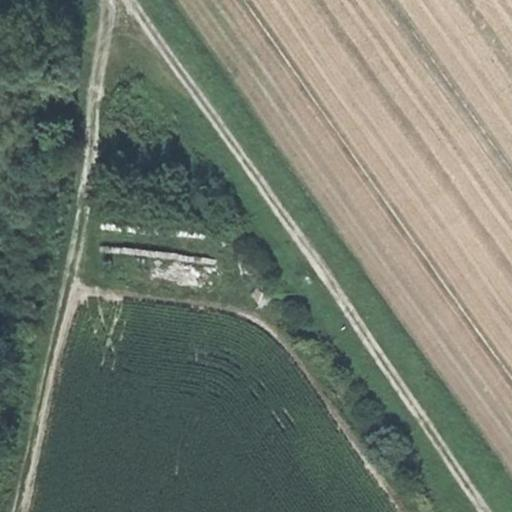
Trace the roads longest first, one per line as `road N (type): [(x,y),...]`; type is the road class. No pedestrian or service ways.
road 1 (track): [(123,0),(470,511)]
road 2 (track): [(42,511),(93,129),(91,75),(137,21)]
